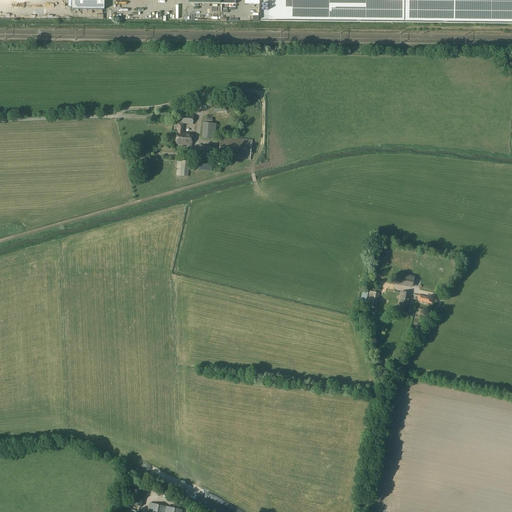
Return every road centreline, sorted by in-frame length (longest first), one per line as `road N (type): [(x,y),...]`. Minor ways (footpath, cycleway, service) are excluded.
road 1 (track): [(393,285),(432,294),(439,304),(390,373),(361,511)]
road 2 (track): [(117,116),(222,91),(273,90)]
